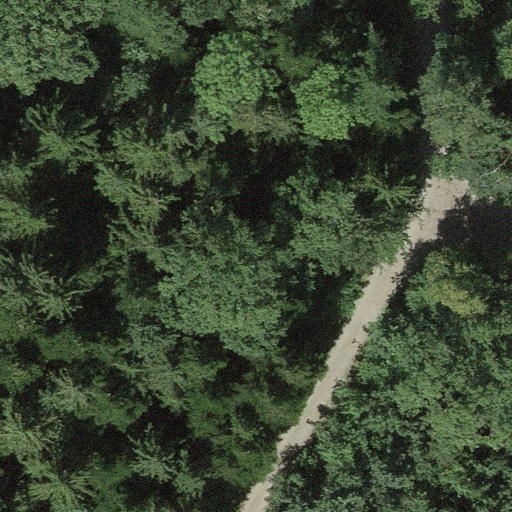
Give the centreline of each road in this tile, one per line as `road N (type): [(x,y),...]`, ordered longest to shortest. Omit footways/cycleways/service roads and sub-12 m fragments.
road 1 (track): [(248,511),(450,161)]
road 2 (track): [(450,161),(478,0)]
